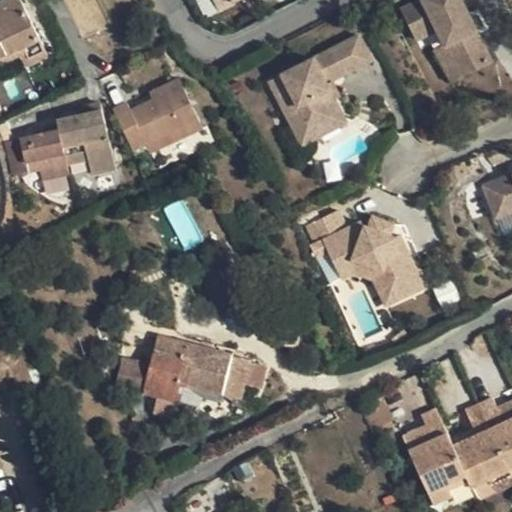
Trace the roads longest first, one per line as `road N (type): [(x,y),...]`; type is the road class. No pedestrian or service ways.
road 1 (residential): [(329,0),(206,48),(186,38),(165,0)]
road 2 (residential): [(511,298),(357,379)]
